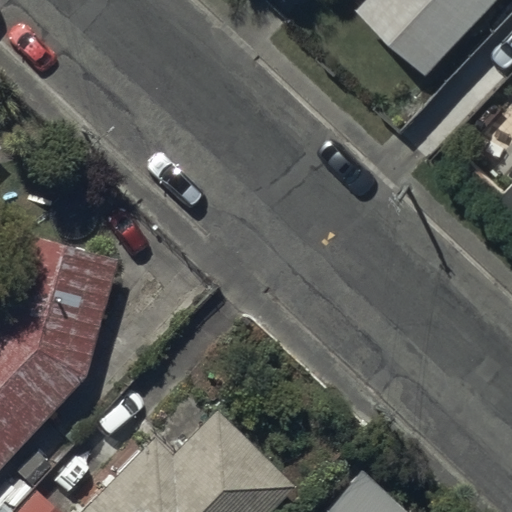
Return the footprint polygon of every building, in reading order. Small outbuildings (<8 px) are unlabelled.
[(487,0),(361,0),(427,63),(487,0)] [(0,459),(82,369),(120,249),(1,211),(0,213),(0,459)] [(256,511),(287,480),(208,405),(167,447),(148,429),(68,511),(256,511)] [(406,511),(354,464),(309,511),(406,511)] [(60,511),(31,485),(6,511),(60,511)]
